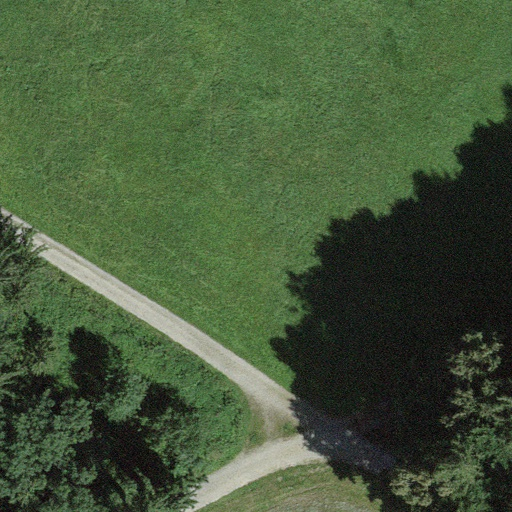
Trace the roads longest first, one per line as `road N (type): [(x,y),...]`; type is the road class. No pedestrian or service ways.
road 1 (track): [(305,440),(0,239)]
road 2 (track): [(510,511),(305,440)]
road 3 (track): [(305,440),(148,511)]
